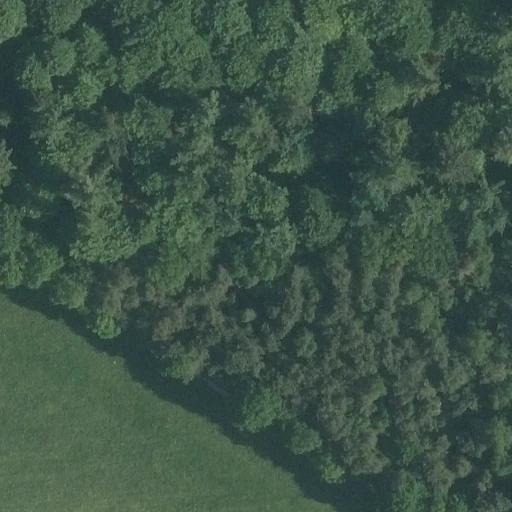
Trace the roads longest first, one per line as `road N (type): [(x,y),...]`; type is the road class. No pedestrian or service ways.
road 1 (track): [(426,511),(24,256),(0,257)]
road 2 (track): [(24,256),(363,236),(511,210)]
